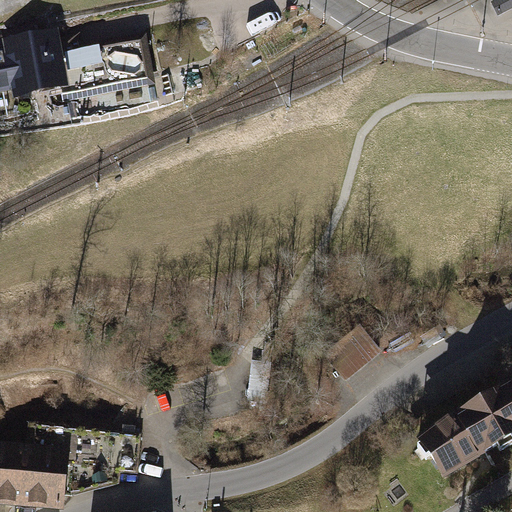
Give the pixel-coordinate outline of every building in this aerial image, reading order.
[(499,20),(511,13),(511,0),(510,0),(493,8),(499,20)] [(60,95),(50,36),(0,44),(0,97),(5,97),(6,104),(60,95)] [(141,84),(63,97),(64,104),(153,89),(145,39),(81,50),(79,39),(58,52),(60,59),(72,57),(74,71),(94,67),(91,55),(135,48),(141,84)] [(169,77),(158,79),(160,99),(172,97),(169,77)] [(270,374),(250,371),(246,407),(265,409),(270,374)] [(511,393),(510,390),(439,429),(409,453),(434,489),(468,464),(511,437),(511,393)] [(135,474),(138,441),(30,434),(28,452),(65,454),(62,498),(72,498),(72,492),(89,494),(120,486),(121,473),(135,474)] [(28,452),(0,450),(0,506),(61,511),(62,498),(65,454),(28,452)]
